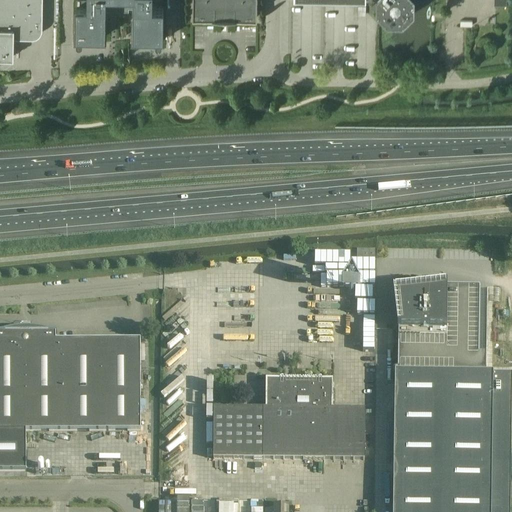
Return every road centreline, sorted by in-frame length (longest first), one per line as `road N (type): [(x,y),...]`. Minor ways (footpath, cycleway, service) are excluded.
road 1 (motorway): [(0,217),(511,172)]
road 2 (motorway): [(511,146),(0,176)]
road 3 (unclassified): [(0,93),(271,69)]
road 4 (unclassified): [(379,511),(383,251)]
road 5 (unclassified): [(271,69),(296,82),(511,79)]
road 6 (unclassified): [(0,298),(155,283)]
road 7 (unclassified): [(133,511),(133,493),(0,493)]
